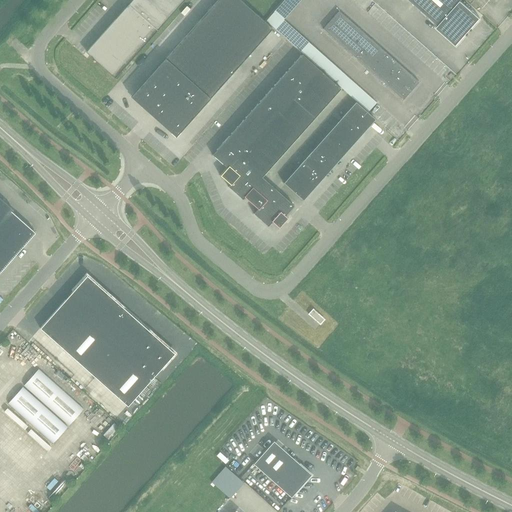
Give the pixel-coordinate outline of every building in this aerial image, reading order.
[(184,0),(131,0),(85,52),(114,78),(157,30),(184,0)] [(152,76),(134,97),(139,101),(138,101),(140,102),(142,100),(145,103),(142,107),(143,109),(145,106),(154,114),(152,117),(153,118),(155,115),(164,123),(162,126),(163,127),(167,122),(171,126),(169,128),(170,129),(175,133),(193,113),(195,115),(272,29),(239,0),(216,0),(150,74),(152,76)] [(277,0),(265,15),(346,84),(353,76),(281,15),(294,0),(277,0)] [(461,0),(408,0),(438,26),(436,28),(456,46),(480,19),(460,1),(461,0)] [(338,11),(323,29),(403,100),(418,82),(338,11)] [(74,34),(70,38),(81,49),(85,44),(74,34)] [(340,89),(301,54),(212,155),(226,168),(219,175),(229,184),(228,187),(242,199),(244,197),(257,209),(253,213),(267,226),(271,221),(278,227),(287,218),(284,216),(293,206),(261,177),(340,89)] [(374,119),(355,102),(283,183),(302,200),(374,119)] [(337,174),(341,178),(347,172),(344,168),(337,174)] [(0,271),(35,233),(0,201),(0,271)] [(40,328),(128,406),(174,353),(87,275),(40,328)] [(308,314),(320,324),(324,319),(317,313),(313,309),(308,314)] [(86,409),(39,369),(24,386),(70,426),(86,409)] [(106,432),(113,420),(108,417),(101,429),(106,432)] [(273,441),(253,464),(290,497),(311,474),(273,441)] [(226,466),(211,482),(229,498),(244,482),(236,476),(226,466)]
